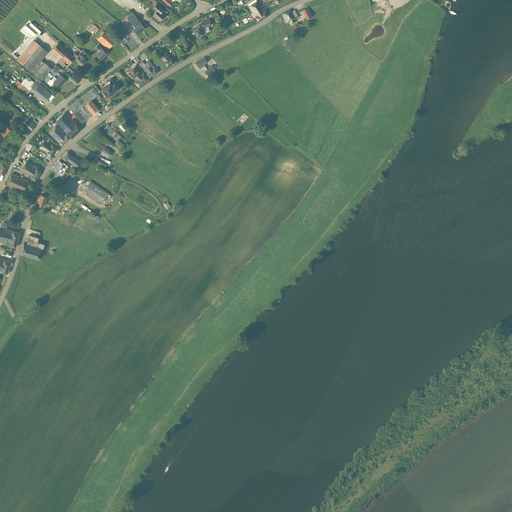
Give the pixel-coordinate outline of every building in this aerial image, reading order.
[(259,4),(257,1),(249,6),(255,16),(258,21),(268,15),(260,3),(259,4)] [(157,3),(155,5),(153,8),(156,11),(152,15),(160,21),(165,14),(162,11),(164,9),(157,3)] [(291,9),(282,14),(287,22),(289,21),(290,24),(290,23),(291,24),(296,21),(294,18),(296,18),(298,17),(295,10),(292,11),(291,9)] [(140,24),(133,14),(127,17),(132,25),(133,24),(135,27),(134,28),(137,33),(144,28),(140,23),(140,24)] [(204,33),(210,30),(208,27),(209,27),(208,26),(212,25),(210,19),(201,22),(201,24),(193,28),(197,37),(204,33)] [(92,30),(95,32),(98,29),(93,23),(87,29),(90,32),(92,30)] [(115,41),(104,31),(97,39),(108,49),(115,41)] [(170,42),(167,37),(162,40),(163,42),(164,42),(166,45),(170,42)] [(29,70),(30,70),(34,74),(41,81),(49,71),(51,68),(52,68),(45,62),(44,62),(41,59),(48,51),(34,39),(16,59),(29,70)] [(73,55),(58,43),(53,48),(69,63),(73,59),(78,62),(79,61),(82,64),(85,60),(83,59),(85,57),(84,56),(87,53),(83,50),(78,55),(75,53),(73,55)] [(101,48),(98,45),(95,48),(99,51),(96,54),(102,59),(107,53),(101,48)] [(174,62),(167,50),(160,55),(167,67),(174,62)] [(215,70),(212,65),(206,68),(204,63),(207,62),(204,57),(195,62),(198,66),(199,66),(201,70),(204,69),(207,75),(215,70)] [(158,72),(149,60),(145,64),(143,61),(139,63),(145,70),(149,78),(158,72)] [(148,78),(136,64),(127,73),(135,81),(134,82),(139,87),(148,78)] [(47,82),(51,86),(54,82),(59,87),(66,79),(60,74),(57,78),(54,76),(51,79),(50,78),(47,82)] [(30,82),(25,78),(23,80),(21,83),(18,80),(14,84),(26,94),(31,88),(46,100),(51,94),(39,84),(41,82),(38,79),(35,82),(32,80),(30,82)] [(118,88),(111,78),(106,82),(108,83),(101,88),(108,97),(113,93),(116,90),(115,89),(118,88)] [(98,94),(99,96),(102,94),(101,92),(96,85),(93,87),(98,94)] [(98,94),(93,87),(78,98),(78,99),(69,106),(69,107),(82,123),(99,109),(91,99),(98,94)] [(81,128),(65,112),(56,120),(72,137),(81,128)] [(246,121),(249,117),(245,113),(241,116),(246,121)] [(26,117),(23,121),(21,124),(30,132),(35,126),(26,117)] [(9,125),(2,121),(0,124),(0,132),(7,137),(12,130),(8,127),(9,125)] [(114,122),(106,131),(112,137),(119,129),(121,131),(124,128),(120,124),(118,126),(114,122)] [(66,134),(57,124),(49,133),(62,145),(70,137),(67,134),(66,134)] [(50,139),(48,138),(46,141),(45,140),(39,148),(51,156),(57,148),(48,142),(50,139)] [(114,143),(119,148),(124,144),(119,139),(114,143)] [(104,147),(99,143),(96,147),(101,151),(102,150),(108,155),(111,150),(105,146),(104,147)] [(79,160),(72,154),(67,151),(62,158),(66,161),(67,160),(75,166),(79,160)] [(102,162),(95,157),(94,160),(105,168),(106,165),(102,163),(102,162)] [(59,160),(55,165),(52,169),(57,172),(57,171),(61,174),(68,165),(63,161),(63,162),(59,160)] [(33,166),(26,161),(20,170),(35,180),(41,171),(37,168),(37,167),(34,165),(33,166)] [(8,166),(1,162),(0,163),(0,173),(4,175),(8,166)] [(7,183),(11,185),(10,187),(16,190),(17,188),(25,191),(29,181),(12,173),(7,183)] [(109,193),(90,180),(83,190),(102,203),(109,193)] [(47,197),(41,195),(37,205),(43,207),(47,197)] [(100,217),(93,213),(91,217),(97,221),(100,217)] [(0,228),(0,234),(18,240),(20,232),(6,229),(7,225),(7,224),(6,223),(5,222),(4,222),(3,222),(3,223),(2,223),(2,224),(1,224),(0,228)] [(18,240),(0,234),(0,240),(10,243),(9,244),(16,246),(18,240)] [(29,235),(26,244),(24,243),(21,255),(38,260),(41,248),(43,249),(45,244),(38,242),(39,238),(29,235)] [(11,261),(0,257),(0,270),(1,271),(7,273),(11,261)]
